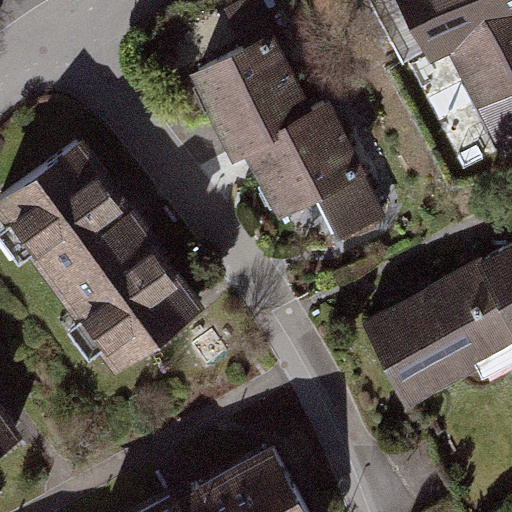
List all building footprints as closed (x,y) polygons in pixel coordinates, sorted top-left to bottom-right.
[(511,0),(406,0),(434,57),(453,49),(502,153),(511,148),(511,0)] [(278,27),(199,63),(235,141),(252,134),(314,104),(278,27)] [(314,104),(252,134),(287,207),(325,189),(345,230),(387,210),(366,166),(371,163),(337,93),(314,104)] [(81,133),(0,193),(0,201),(122,363),(207,300),(81,133)] [(511,238),(484,254),(511,306),(511,238)] [(511,350),(511,306),(484,254),(369,314),(415,402),(511,350)] [(0,406),(0,447),(19,433),(0,406)] [(318,511),(278,437),(138,511),(318,511)]
